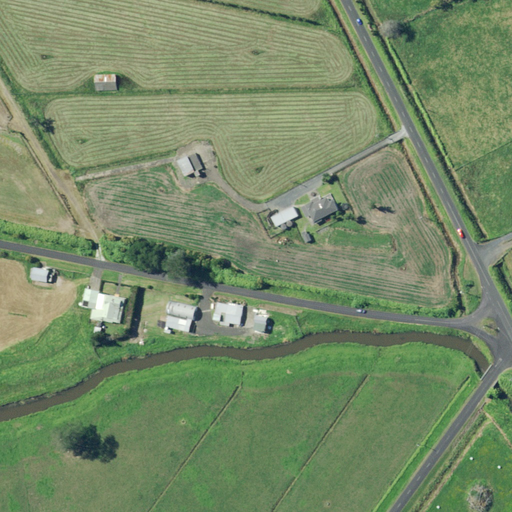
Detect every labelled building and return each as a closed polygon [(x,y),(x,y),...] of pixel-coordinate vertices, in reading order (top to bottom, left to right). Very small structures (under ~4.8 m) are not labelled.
[(118,90),(118,75),(97,75),(97,91),(118,90)] [(204,169),(197,154),(181,161),(187,177),(197,172),(199,177),(203,175),(200,170),(204,169)] [(308,218),(313,216),(315,221),(314,222),(315,225),(323,221),(322,219),(341,210),(336,201),(335,202),(331,194),(322,198),(321,197),(313,202),(314,203),(303,208),(308,218)] [(300,216),(296,207),(274,218),(278,227),(300,216)] [(310,234),(305,237),(308,243),(313,240),(310,234)] [(51,270),(36,268),(34,280),(49,282),(51,270)] [(95,309),(93,319),(114,323),(115,322),(122,323),(127,298),(100,293),(100,291),(87,289),(84,307),(95,309)] [(198,307),(171,301),(167,318),(170,319),(168,328),(191,333),(194,319),(195,320),(198,307)] [(245,306),(219,303),(216,320),(222,321),(222,325),(231,326),(231,323),(242,325),(245,306)] [(270,318),(258,316),(257,323),(269,325),(270,318)]
